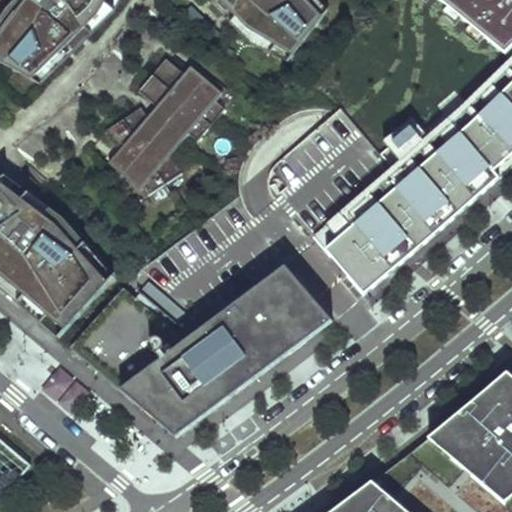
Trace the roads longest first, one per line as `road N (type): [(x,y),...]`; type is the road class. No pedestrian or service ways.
road 1 (residential): [(511,241),(351,376),(165,511)]
road 2 (residential): [(245,511),(511,301)]
road 3 (residential): [(152,511),(0,383)]
